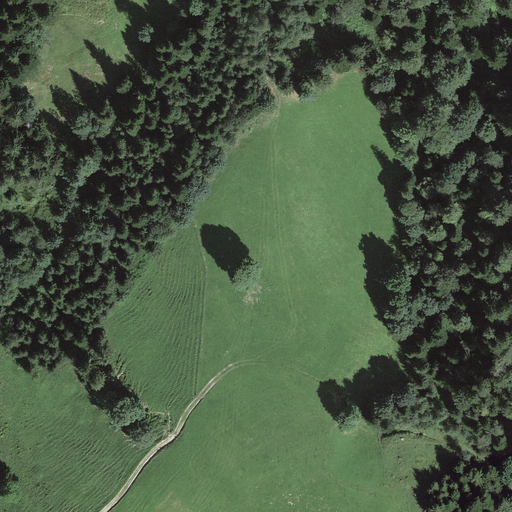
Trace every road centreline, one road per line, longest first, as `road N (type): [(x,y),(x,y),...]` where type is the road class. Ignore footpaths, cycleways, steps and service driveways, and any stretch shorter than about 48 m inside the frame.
road 1 (track): [(511,495),(477,454),(441,435),(365,425),(336,388),(254,359),(214,380),(103,511)]
road 2 (track): [(254,359),(291,326),(273,136),(279,100),(266,76),(279,0)]
